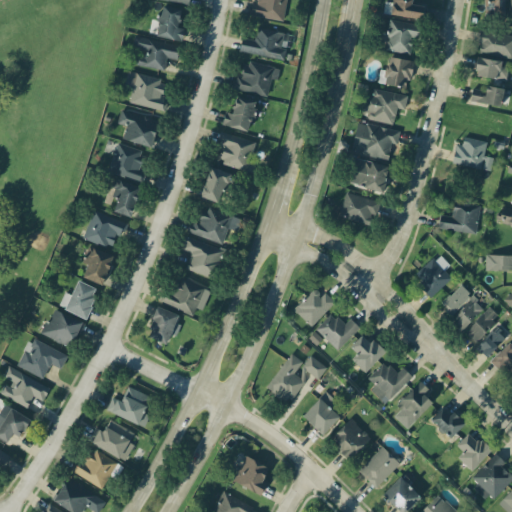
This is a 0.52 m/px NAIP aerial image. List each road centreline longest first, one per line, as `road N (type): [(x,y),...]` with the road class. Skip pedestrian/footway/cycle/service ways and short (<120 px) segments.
road 1 (residential): [(10,511),(84,397),(144,274),(204,98),(222,0)]
road 2 (secondary): [(325,0),(272,220),(201,391),(128,511)]
road 3 (secondary): [(168,511),(261,342),(303,230),(357,0)]
road 4 (residential): [(272,220),(357,259),(511,424)]
road 5 (residential): [(111,346),(271,430),(360,511)]
road 6 (residential): [(376,277),(412,201),(455,0)]
